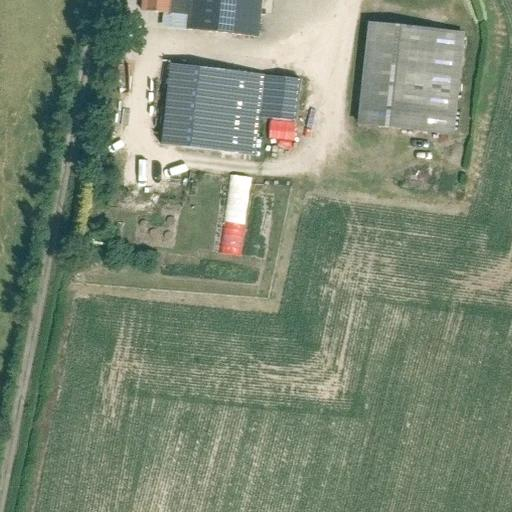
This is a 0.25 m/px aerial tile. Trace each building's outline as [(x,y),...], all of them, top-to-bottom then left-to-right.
[(139,0),(139,5),(189,8),(189,0),(139,0)] [(187,26),(256,31),(258,0),(189,0),(189,8),(187,26)] [(353,120),(451,132),(463,25),(366,13),(353,120)] [(156,139),(252,154),(259,111),(265,71),(169,56),(156,139)] [(302,77),(265,71),(259,111),(296,117),(302,77)] [(221,251),(242,253),(249,177),(228,175),(221,251)]
